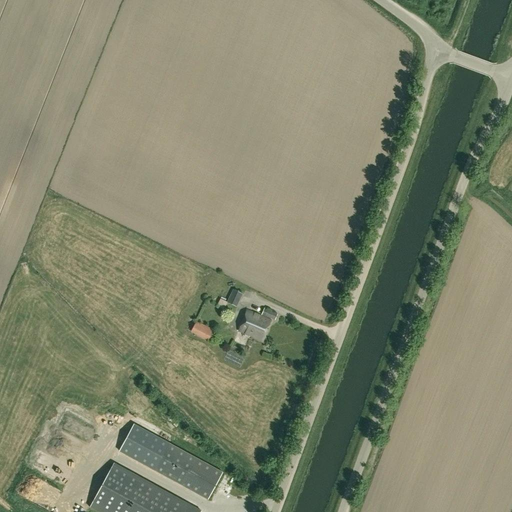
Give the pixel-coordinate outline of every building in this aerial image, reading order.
[(232,289),(227,302),(236,307),(242,294),(232,289)] [(277,314),(264,308),(261,314),(274,320),(277,314)] [(271,321),(246,311),(238,330),(251,335),(250,336),(262,341),(271,321)] [(196,321),(191,332),(208,341),(214,330),(196,321)] [(208,501),(222,474),(129,423),(115,450),(208,501)] [(90,508),(97,511),(200,511),(114,464),(90,508)]
